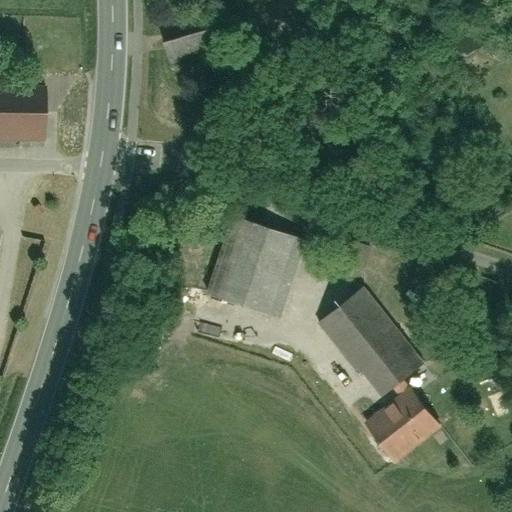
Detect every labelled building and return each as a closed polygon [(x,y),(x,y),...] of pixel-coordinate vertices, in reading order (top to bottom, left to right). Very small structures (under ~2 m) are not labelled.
[(161,24),(170,62),(222,49),(212,11),(161,24)] [(0,137),(45,138),(44,92),(0,92),(0,137)] [(244,217),(220,301),(287,321),(312,237),(244,217)] [(355,293),(320,329),(386,395),(422,360),(355,293)] [(374,432),(399,465),(450,426),(425,393),(374,432)]
